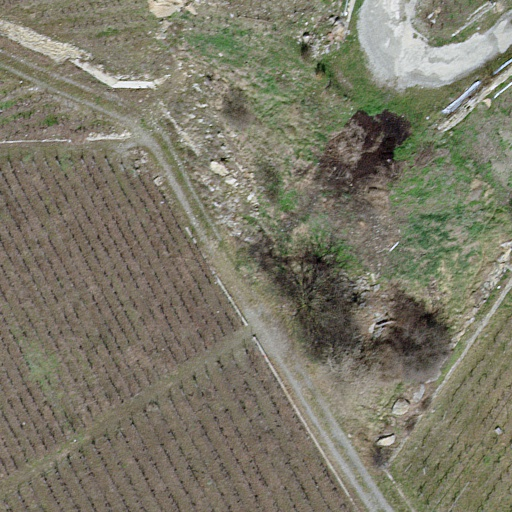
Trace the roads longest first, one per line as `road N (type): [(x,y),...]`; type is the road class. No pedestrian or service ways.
road 1 (track): [(0,66),(138,126),(379,511)]
road 2 (track): [(388,0),(399,49),(432,70),(484,51),(511,26)]
